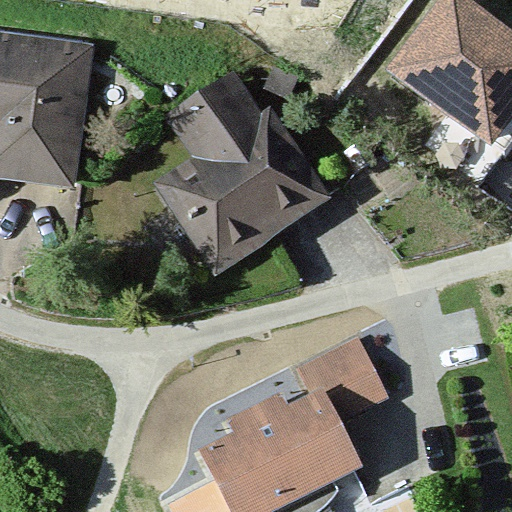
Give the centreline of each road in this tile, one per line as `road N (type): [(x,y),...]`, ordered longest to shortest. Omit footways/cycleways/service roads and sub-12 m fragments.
road 1 (residential): [(511,258),(190,339),(41,338),(0,312)]
road 2 (track): [(102,511),(147,396),(157,339)]
